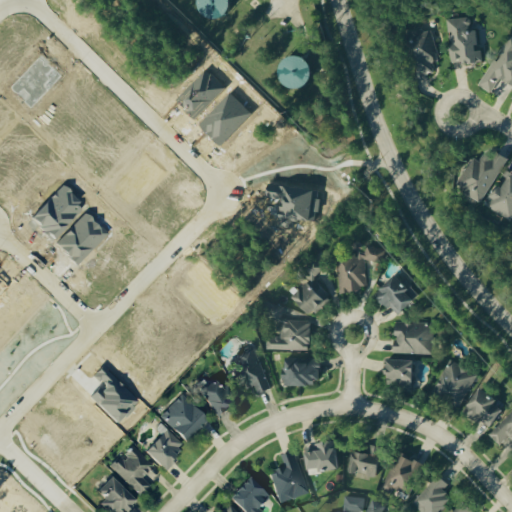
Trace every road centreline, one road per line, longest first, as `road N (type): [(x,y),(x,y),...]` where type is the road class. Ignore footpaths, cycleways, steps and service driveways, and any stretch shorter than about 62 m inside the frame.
road 1 (residential): [(511,507),(431,432),(349,409),(297,415),(246,436),(168,511)]
road 2 (tertiary): [(334,0),(388,163),(452,268),(511,332)]
road 3 (residential): [(214,191),(205,215),(0,425)]
road 4 (residential): [(25,0),(206,171),(214,191)]
road 5 (residential): [(91,331),(0,247)]
